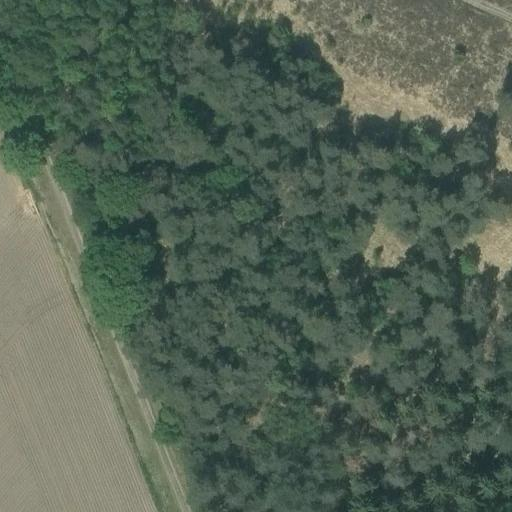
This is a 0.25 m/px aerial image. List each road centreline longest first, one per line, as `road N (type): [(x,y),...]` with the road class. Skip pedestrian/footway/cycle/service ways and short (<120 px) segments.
road 1 (track): [(103,301),(142,300),(141,0)]
road 2 (track): [(0,49),(103,301)]
road 3 (track): [(187,511),(103,301)]
